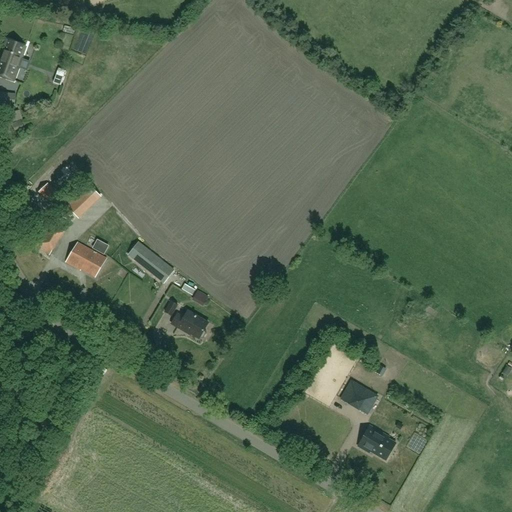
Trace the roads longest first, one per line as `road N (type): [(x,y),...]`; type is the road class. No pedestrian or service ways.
road 1 (unclassified): [(369,511),(75,337)]
road 2 (unclassified): [(75,337),(29,293),(0,239)]
